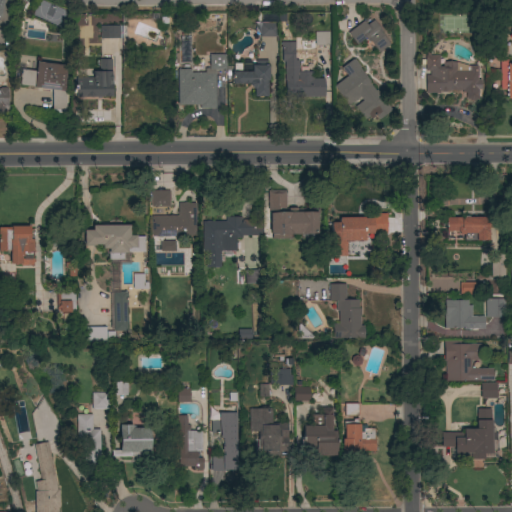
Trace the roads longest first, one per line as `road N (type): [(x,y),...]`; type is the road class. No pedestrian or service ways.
road 1 (secondary): [(0,154),(511,152)]
road 2 (residential): [(410,511),(410,152)]
road 3 (residential): [(410,152),(406,0)]
